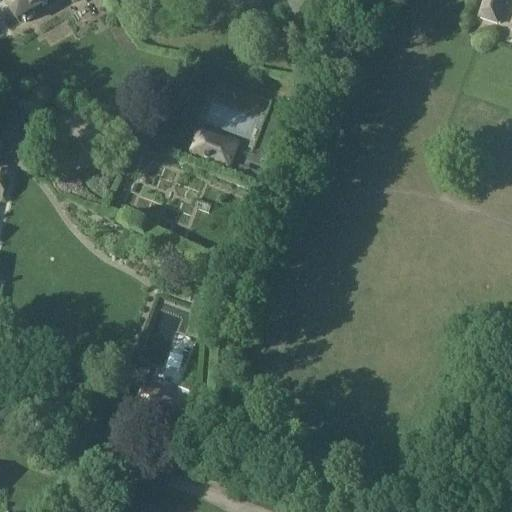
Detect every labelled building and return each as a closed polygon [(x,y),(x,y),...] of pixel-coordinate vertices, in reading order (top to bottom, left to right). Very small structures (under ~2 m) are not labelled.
[(74,0),(2,0),(15,22),(54,0),(53,0),(68,0),(70,3),(74,0)] [(484,0),(478,18),(495,24),(503,0),(484,0)] [(240,146),(197,129),(186,160),(230,175),(240,146)] [(127,156),(133,142),(111,133),(106,147),(127,156)] [(237,208),(234,217),(245,222),(248,213),(237,208)] [(34,379),(32,386),(31,387),(46,392),(49,385),(34,379)] [(168,398),(143,388),(131,418),(157,428),(159,420),(186,430),(192,412),(167,401),(168,398)] [(42,447),(35,463),(51,470),(58,454),(42,447)]
